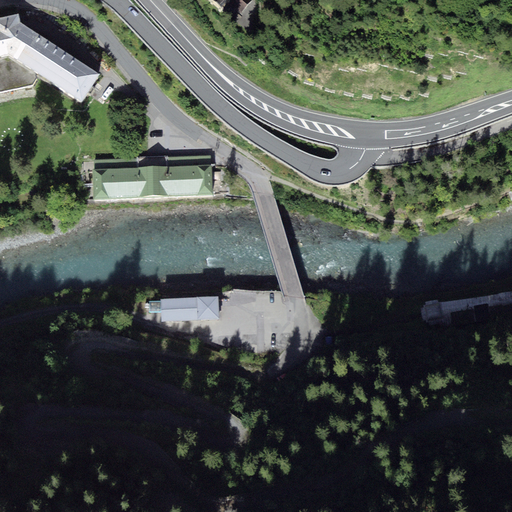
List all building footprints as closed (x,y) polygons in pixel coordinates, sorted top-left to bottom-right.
[(222,0),(206,0),(216,8),(222,0)] [(252,0),(224,0),(240,14),(252,0)] [(100,73),(21,21),(19,13),(0,16),(0,89),(31,83),(37,73),(81,102),(100,73)] [(160,157),(93,159),(94,198),(208,195),(207,156),(160,157)] [(219,296),(158,298),(159,300),(148,301),(148,313),(159,312),(160,323),(185,322),(220,321),(219,313),(219,307),(219,302),(219,296)] [(407,314),(402,315),(405,333),(410,333),(411,337),(425,334),(424,331),(511,316),(511,297),(421,312),(420,308),(407,310),(407,314)]
